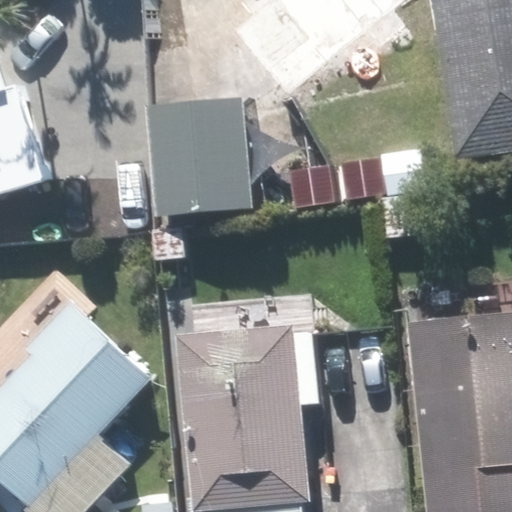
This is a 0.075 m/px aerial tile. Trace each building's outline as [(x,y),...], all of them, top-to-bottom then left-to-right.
[(266,0),(231,29),(296,108),(374,43),(382,54),(434,12),(426,1),(427,0),(266,0)] [(0,34),(0,199),(56,183),(28,89),(17,93),(0,34)] [(163,113),(168,221),(260,216),(253,109),(163,113)] [(388,162),(351,167),(357,204),(392,199),(388,162)] [(299,175),(303,214),(341,208),(337,170),(299,175)] [(417,223),(420,261),(447,260),(444,221),(417,223)] [(208,261),(178,263),(181,291),(211,289),(208,261)] [(38,354),(44,360),(0,405),(0,468),(45,511),(95,511),(136,470),(109,442),(165,384),(84,306),(38,354)] [(511,506),(511,323),(429,330),(444,511),(511,506)] [(314,411),(331,409),(326,338),(308,339),(307,332),(193,342),(208,511),(313,511),(313,507),(323,505),(314,411)]
